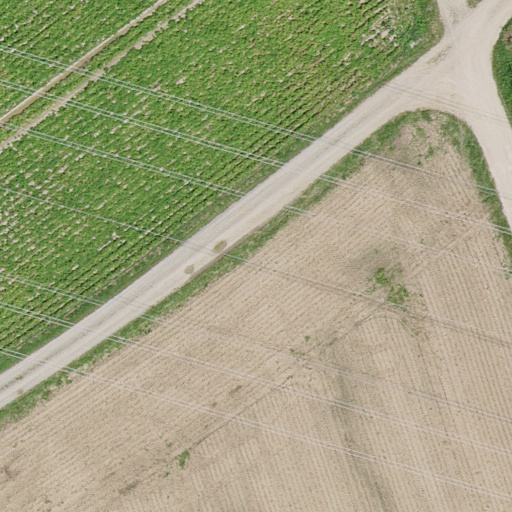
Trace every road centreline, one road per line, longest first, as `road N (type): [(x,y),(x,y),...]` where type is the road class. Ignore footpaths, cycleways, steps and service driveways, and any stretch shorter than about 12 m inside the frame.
road 1 (track): [(511,3),(74,350),(0,398)]
road 2 (track): [(447,0),(511,194)]
